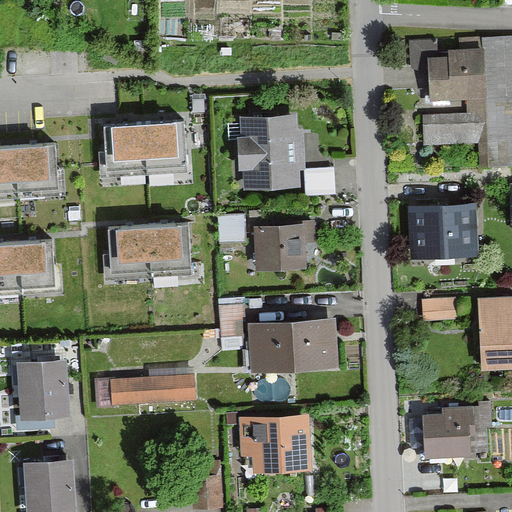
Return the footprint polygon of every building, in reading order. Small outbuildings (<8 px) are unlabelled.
[(470,117),(426,120),(428,148),(484,145),(485,171),(511,169),(511,41),(464,44),(465,58),(435,59),(437,104),(469,102),(470,117)] [(182,114),(114,117),(116,161),(184,157),(182,114)] [(306,190),(301,116),(245,120),(250,194),(306,190)] [(55,141),(0,143),(0,188),(58,186),(55,141)] [(305,163),(306,191),(337,190),(336,162),(305,163)] [(480,206),(416,208),(417,260),(482,258),(480,206)] [(221,237),(247,236),(246,209),(219,211),(221,237)] [(189,220),(112,223),(115,270),(191,267),(189,220)] [(316,270),(314,226),(261,229),(264,273),(316,270)] [(45,237),(0,239),(0,285),(47,284),(45,237)] [(223,343),(246,343),(245,297),(221,298),(223,343)] [(511,301),(488,303),(492,372),(511,370),(511,301)] [(456,302),(425,305),(426,321),(457,319),(456,302)] [(345,372),(343,321),(256,325),(258,376),(345,372)] [(79,416),(74,361),(27,365),(32,420),(79,416)] [(200,401),(198,377),(115,383),(117,407),(200,401)] [(453,420),(432,421),(434,463),(492,460),(489,408),(452,410),(453,420)] [(318,471),(315,416),(243,420),(246,460),(259,459),(260,475),(318,471)] [(82,511),(80,464),(34,466),(36,511),(82,511)] [(226,510),(225,479),(198,479),(198,510),(226,510)]
